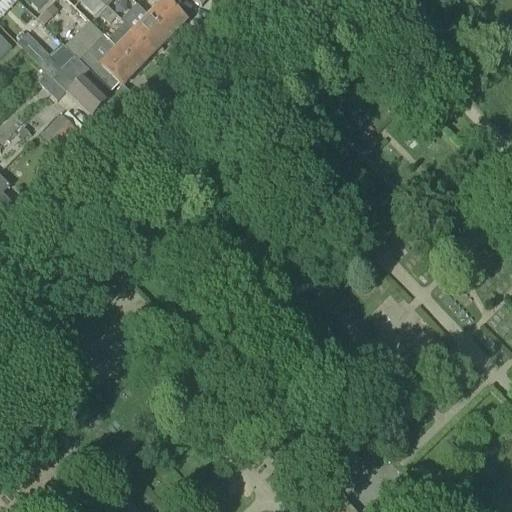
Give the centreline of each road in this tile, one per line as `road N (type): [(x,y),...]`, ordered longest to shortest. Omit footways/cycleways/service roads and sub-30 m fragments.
road 1 (residential): [(387,511),(106,217)]
road 2 (residential): [(106,217),(311,0)]
road 3 (unclassified): [(511,159),(359,0)]
road 4 (residential): [(0,322),(106,217)]
